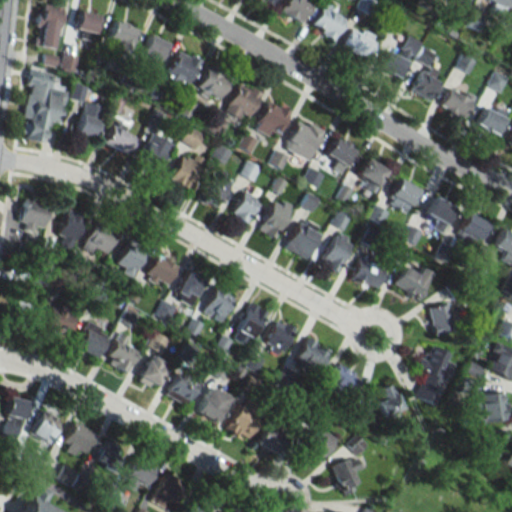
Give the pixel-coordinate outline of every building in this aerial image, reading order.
[(309,0),(283,0),(281,4),(301,15),(309,0)] [(357,5),(356,6),(361,9),(366,0),(357,0),(355,4),(357,5)] [(481,0),(499,12),(506,0),(481,0)] [(345,14),(321,1),(308,27),(332,39),(345,14)] [(57,5),(36,2),(31,46),(53,48),(57,5)] [(90,46),(95,13),(75,10),(72,30),(81,31),(79,44),(90,46)] [(124,50),(132,28),(111,19),(102,42),(124,50)] [(375,35),(349,25),(339,47),(366,58),(375,35)] [(374,67),(396,79),(416,40),(405,34),(394,55),(383,49),(374,67)] [(183,88),(197,60),(175,49),(161,77),(183,88)] [(55,68),(70,73),(74,57),(60,53),(55,68)] [(428,98),(439,75),(420,65),(409,89),(428,98)] [(18,117),(26,118),(23,139),(41,142),(44,121),(56,123),(62,87),(48,84),(50,72),(26,68),(18,117)] [(193,91),(214,102),(226,78),(204,68),(193,91)] [(483,86),(498,92),(505,77),(490,70),(483,86)] [(222,112),(244,121),(256,91),(233,82),(222,112)] [(68,98),(80,99),(81,85),(69,83),(68,98)] [(460,118),(472,97),(449,84),(437,106),(460,118)] [(274,139),(286,109),(264,100),(252,129),(274,139)] [(71,132),(89,139),(101,108),(83,101),(71,132)] [(491,110),(483,105),(472,124),(492,135),(506,111),(495,104),(491,110)] [(280,148),(306,160),(320,130),(294,117),(280,148)] [(122,154),(133,132),(111,121),(100,143),(122,154)] [(199,134),(185,126),(177,140),(191,148),(199,134)] [(133,162),(153,172),(168,142),(148,132),(133,162)] [(335,169),(352,153),(337,136),(320,152),(335,169)] [(219,163),(227,151),(215,143),(207,156),(219,163)] [(185,189),(199,159),(180,150),(166,180),(185,189)] [(372,189),(384,169),(363,157),(352,178),(372,189)] [(236,174),(249,181),(257,167),(243,160),(236,174)] [(214,207),(230,176),(213,168),(197,199),(214,207)] [(402,213),(417,190),(397,178),(382,201),(402,213)] [(243,223),(259,193),(244,185),(228,214),(243,223)] [(309,209),(313,197),(303,194),(299,207),(309,209)] [(289,206),(273,197),(255,229),(272,238),(289,206)] [(45,205),(22,198),(13,226),(36,233),(45,205)] [(423,213),(434,218),(429,227),(440,232),(450,211),(429,201),(423,213)] [(363,216),(377,225),(385,212),(371,204),(363,216)] [(60,238),(57,245),(66,249),(81,215),(64,208),(52,234),(60,238)] [(339,228),(346,216),(334,209),(328,222),(339,228)] [(452,235),(472,247),(485,223),(465,212),(452,235)] [(281,247),(303,259),(318,229),(297,217),(281,247)] [(112,232),(89,222),(78,248),(101,257),(112,232)] [(500,251),(496,257),(506,263),(511,253),(511,234),(501,228),(490,245),(500,251)] [(351,239),(334,230),(317,264),(334,272),(351,239)] [(140,253),(123,244),(110,267),(128,276),(140,253)] [(142,274),(165,285),(174,266),(151,255),(142,274)] [(381,269),(356,258),(348,278),(373,289),(381,269)] [(411,273),(401,266),(390,284),(416,300),(431,276),(415,266),(411,273)] [(199,284),(182,275),(171,296),(187,305),(199,284)] [(199,311),(217,321),(231,296),(213,286),(199,311)] [(171,305),(158,299),(152,314),(164,320),(171,305)] [(27,301),(10,303),(13,326),(30,323),(27,301)] [(233,331),(250,339),(264,310),(247,302),(233,331)] [(427,306),(430,333),(453,330),(450,304),(427,306)] [(70,312),(46,307),(41,331),(65,335),(70,312)] [(278,355),(292,327),(274,319),(260,346),(278,355)] [(511,324),(501,320),(495,333),(511,340),(511,324)] [(71,348),(92,358),(104,331),(83,321),(71,348)] [(122,345),(126,337),(116,332),(102,362),(123,372),(133,351),(122,345)] [(163,341),(155,334),(146,345),(154,352),(163,341)] [(292,359),(315,371),(326,349),(303,337),(292,359)] [(411,396),(433,406),(452,365),(444,361),(448,353),(427,344),(415,371),(422,374),(411,396)] [(485,368),(506,377),(511,362),(511,351),(495,344),(485,368)] [(165,364),(147,354),(133,378),(151,388),(165,364)] [(219,381),(229,366),(216,358),(206,373),(219,381)] [(481,369),(468,361),(463,371),(475,378),(481,369)] [(323,380),(346,396),(358,378),(334,363),(323,380)] [(182,406),(193,385),(172,374),(161,395),(182,406)] [(381,397),(373,401),(383,418),(401,408),(388,384),(377,390),(381,397)] [(192,411),(213,422),(226,397),(205,386),(192,411)] [(474,423),(505,420),(502,391),(471,394),(474,423)] [(0,418),(0,435),(12,439),(24,401),(7,396),(0,418)] [(362,423),(368,407),(354,402),(348,418),(362,423)] [(256,418),(235,406),(222,427),(243,440),(256,418)] [(27,433),(46,443),(56,423),(37,413),(27,433)] [(57,446),(78,458),(92,432),(71,420),(57,446)] [(253,443),(271,453),(281,434),(263,424),(253,443)] [(315,464),(333,439),(318,428),(300,453),(315,464)] [(511,438),(499,464),(511,470),(511,438)] [(93,462),(114,470),(123,447),(102,439),(93,462)] [(499,453),(485,443),(474,458),(488,468),(499,453)] [(340,494),(362,484),(350,457),(328,466),(340,494)] [(148,501),(167,508),(178,480),(159,473),(148,501)] [(55,511),(39,503),(45,491),(34,486),(29,495),(27,494),(17,511),(55,511)] [(207,511),(213,504),(198,494),(186,511),(207,511)]
